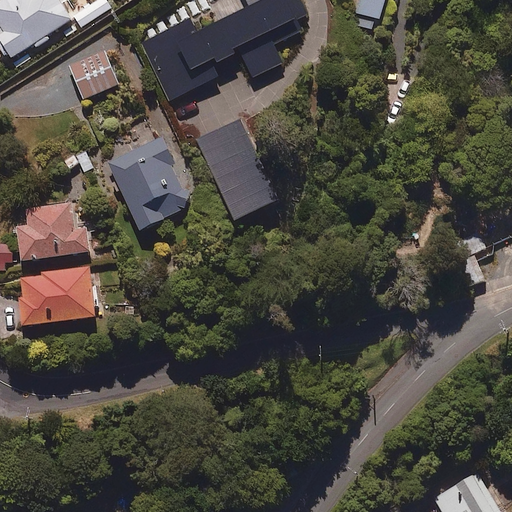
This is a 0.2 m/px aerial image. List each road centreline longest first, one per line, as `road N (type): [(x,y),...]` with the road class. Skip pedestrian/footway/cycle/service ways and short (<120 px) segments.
road 1 (residential): [(466,333),(404,318),(54,394),(0,380)]
road 2 (residential): [(309,511),(392,404),(466,333)]
